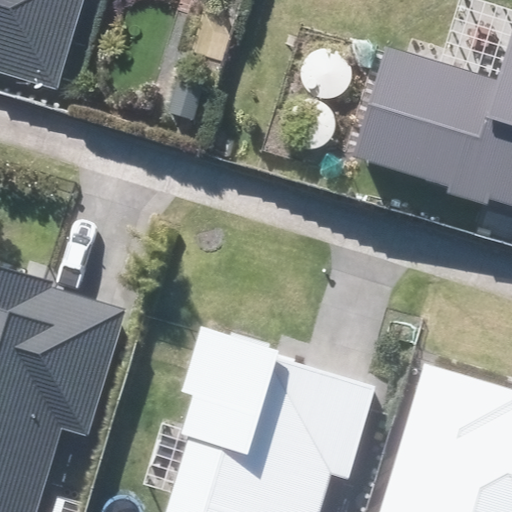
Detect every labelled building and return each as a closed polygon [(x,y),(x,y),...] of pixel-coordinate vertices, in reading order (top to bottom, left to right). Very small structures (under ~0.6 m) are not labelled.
[(0,0),(0,70),(59,88),(85,0),(0,0)] [(393,46),(359,157),(452,186),(451,191),(491,203),(492,198),(511,204),(511,48),(503,80),(393,46)] [(212,88),(180,77),(160,137),(192,148),(212,88)] [(0,262),(0,511),(39,511),(65,428),(90,435),(127,309),(78,295),(56,288),(58,280),(0,262)] [(322,511),(335,472),(353,477),(381,385),(332,371),(285,357),(287,349),(206,325),(186,390),(198,394),(189,426),(163,418),(142,487),(173,496),(168,511),(322,511)] [(378,511),(511,511),(511,387),(424,361),(378,511)]
